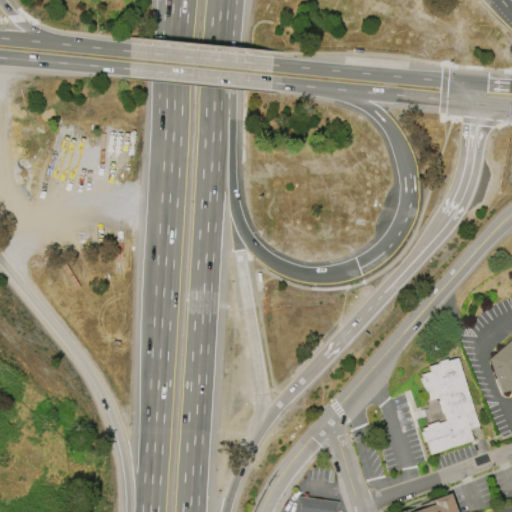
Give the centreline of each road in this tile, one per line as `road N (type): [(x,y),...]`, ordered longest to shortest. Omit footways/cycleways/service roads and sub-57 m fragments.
road 1 (motorway): [(310,86),(372,109),(401,139),(415,179),(403,235),(363,271),(305,279),(259,255),(232,206)]
road 2 (motorway): [(195,409),(219,0)]
road 3 (motorway): [(170,167),(151,492)]
road 4 (tertiary): [(511,216),(333,420)]
road 5 (motorway): [(0,259),(94,376),(122,440),(129,487)]
road 6 (motorway): [(232,206),(229,0)]
road 7 (secondary): [(462,82),(271,65)]
road 8 (motorway): [(318,362),(442,222)]
road 9 (motorway): [(180,0),(170,167)]
road 10 (motorway): [(163,0),(170,167)]
road 11 (secondary): [(310,86),(474,102)]
road 12 (residential): [(360,509),(511,453)]
road 13 (secondary): [(128,69),(271,82)]
road 14 (secondary): [(271,65),(129,51)]
road 15 (secondary): [(0,57),(128,69)]
road 16 (motorway): [(442,222),(467,168),(474,102)]
